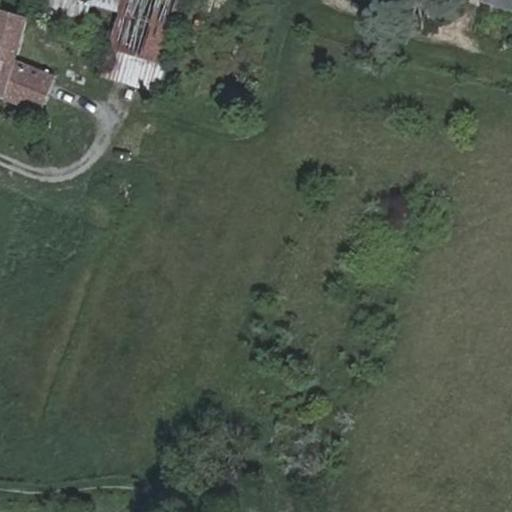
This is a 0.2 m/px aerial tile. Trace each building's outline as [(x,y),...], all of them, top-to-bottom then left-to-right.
[(106,36),(121,1),(120,0),(45,0),(41,17),(106,36)] [(120,0),(121,1),(110,46),(120,50),(161,63),(178,0),(120,0)] [(110,46),(121,1),(106,36),(103,44),(108,45),(110,46)] [(0,95),(46,109),(56,79),(13,68),(25,21),(0,13),(0,95)] [(161,63),(120,50),(110,46),(108,45),(99,70),(110,74),(154,87),(161,63)] [(232,102),(236,91),(218,86),(215,97),(232,102)]
